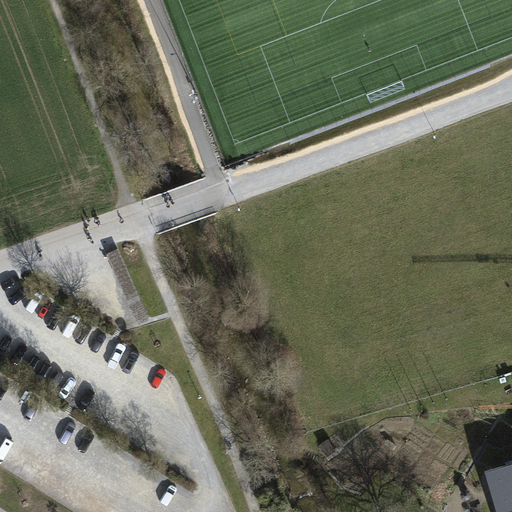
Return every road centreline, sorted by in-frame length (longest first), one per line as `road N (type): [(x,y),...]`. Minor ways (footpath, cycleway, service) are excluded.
road 1 (track): [(257,511),(52,0)]
road 2 (track): [(152,218),(511,93)]
road 3 (track): [(220,196),(150,0)]
